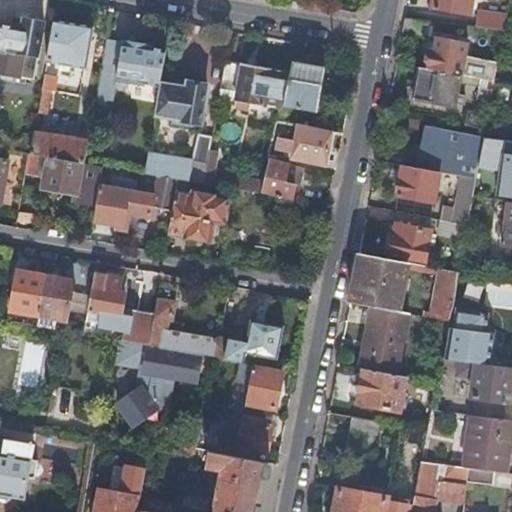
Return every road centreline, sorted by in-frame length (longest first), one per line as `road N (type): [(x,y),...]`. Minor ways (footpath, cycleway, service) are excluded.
road 1 (residential): [(0,233),(329,293)]
road 2 (residential): [(379,32),(329,293)]
road 3 (residential): [(329,293),(285,511)]
road 4 (residential): [(193,0),(379,32)]
